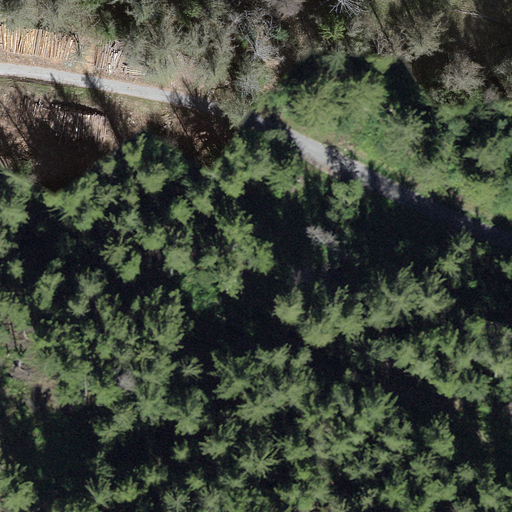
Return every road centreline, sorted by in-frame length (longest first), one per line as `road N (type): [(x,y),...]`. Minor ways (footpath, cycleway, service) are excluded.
road 1 (track): [(0,67),(278,117)]
road 2 (track): [(278,117),(368,175),(511,232)]
